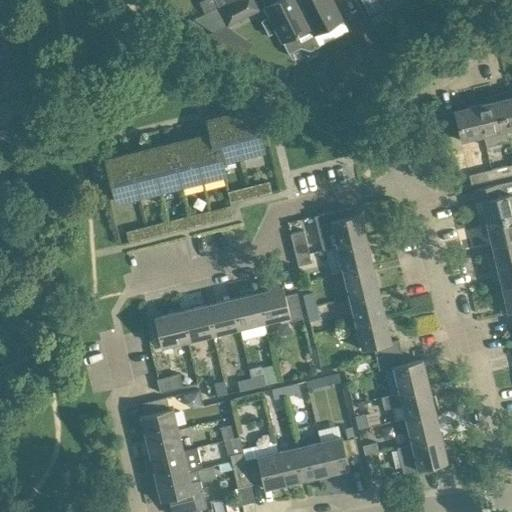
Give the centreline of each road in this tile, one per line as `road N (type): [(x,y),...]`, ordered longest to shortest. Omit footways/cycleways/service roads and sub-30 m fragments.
road 1 (residential): [(508,499),(471,340),(434,329),(399,190)]
road 2 (residential): [(140,283),(262,250),(280,213),(296,207),(399,190)]
road 3 (residential): [(399,190),(398,114),(507,0)]
road 4 (residential): [(137,511),(109,395),(131,391),(119,328)]
